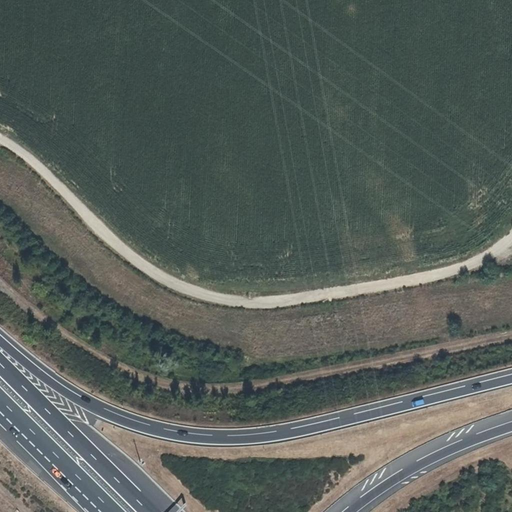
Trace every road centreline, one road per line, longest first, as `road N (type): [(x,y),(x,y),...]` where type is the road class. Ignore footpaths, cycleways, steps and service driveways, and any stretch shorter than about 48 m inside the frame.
road 1 (track): [(511,237),(474,263),(365,288),(276,301),(206,296),(152,272),(0,138)]
road 2 (track): [(0,286),(71,340),(164,386),(274,385),(511,335)]
road 3 (motorway): [(511,378),(303,430),(207,438),(111,416),(0,341)]
road 4 (motorway): [(150,511),(0,363)]
road 5 (motorway): [(511,425),(401,475),(348,511)]
road 6 (motorway): [(0,404),(107,511)]
